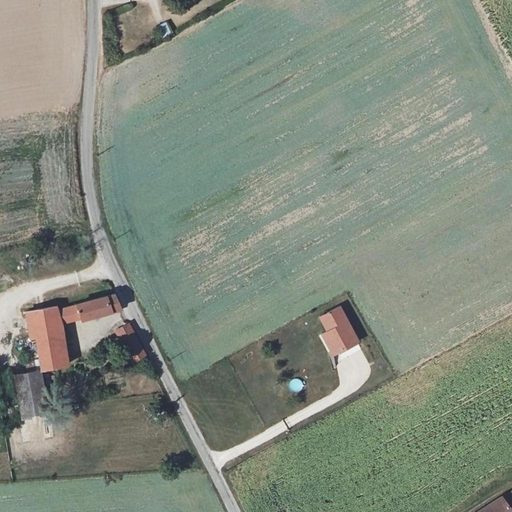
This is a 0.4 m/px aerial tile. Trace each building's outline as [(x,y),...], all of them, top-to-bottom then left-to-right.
[(166,22),(157,26),(162,38),(172,33),(166,22)] [(110,308),(107,293),(46,306),(45,303),(16,309),(23,341),(28,340),(35,365),(59,361),(50,322),(110,308)] [(324,317),(330,332),(339,353),(359,344),(343,309),(324,317)] [(110,330),(113,338),(126,331),(123,325),(110,330)] [(136,356),(126,331),(113,338),(116,345),(123,362),(136,356)] [(330,332),(324,335),(333,355),(339,353),(330,332)] [(40,411),(34,369),(8,372),(14,414),(40,411)] [(299,391),(304,383),(294,378),(290,386),(299,391)] [(511,491),(503,497),(508,504),(511,501),(511,491)] [(508,511),(499,498),(485,506),(473,511),(508,511)]
